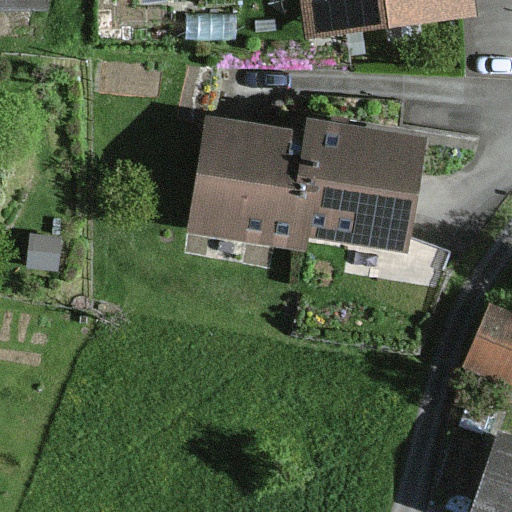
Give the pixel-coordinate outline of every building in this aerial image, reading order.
[(467,0),(305,0),(311,35),(469,9),(467,0)] [(293,242),(294,230),(310,140),(213,123),(195,224),(293,242)] [(417,142),(313,124),(310,140),(294,230),(398,248),(417,142)] [(511,314),(492,307),(471,365),(511,380),(511,314)] [(511,511),(511,439),(502,437),(479,511),(480,511),(511,511)]
